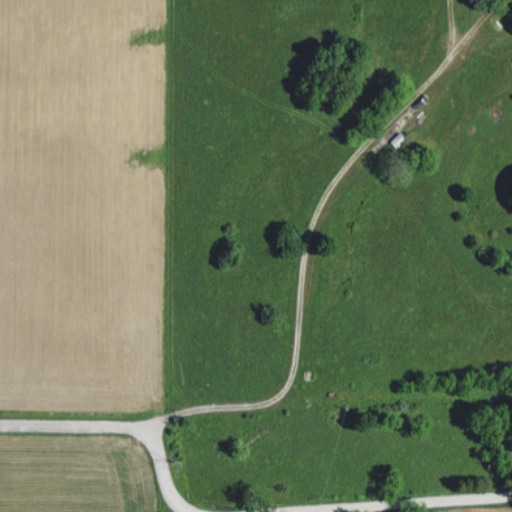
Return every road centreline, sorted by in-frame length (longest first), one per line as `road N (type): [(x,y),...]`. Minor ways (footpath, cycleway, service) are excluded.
road 1 (residential): [(378,511),(168,494),(164,446),(148,434)]
road 2 (residential): [(148,434),(0,424)]
